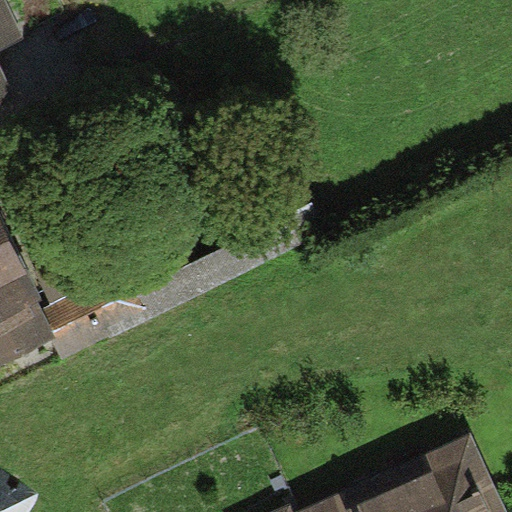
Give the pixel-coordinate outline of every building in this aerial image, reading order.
[(3,0),(0,0),(0,107),(17,99),(0,63),(0,51),(24,40),(3,0)] [(0,364),(55,338),(52,332),(40,306),(44,304),(0,213),(0,364)] [(40,306),(52,332),(103,306),(79,259),(38,280),(49,302),(44,304),(40,306)] [(506,511),(471,433),(424,454),(432,472),(347,510),(340,492),(296,511),(506,511)] [(31,511),(42,494),(0,470),(0,511),(31,511)]
